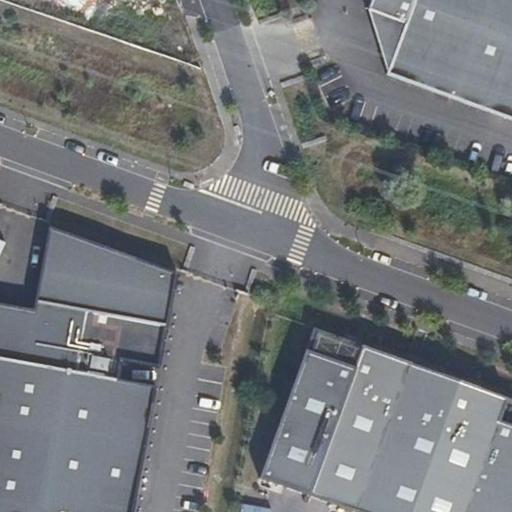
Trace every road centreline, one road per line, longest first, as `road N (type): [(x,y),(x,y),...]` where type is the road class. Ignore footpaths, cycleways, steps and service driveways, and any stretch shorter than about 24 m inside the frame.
road 1 (residential): [(511,329),(257,230)]
road 2 (residential): [(257,230),(0,142)]
road 3 (residential): [(257,230),(261,132),(219,0)]
